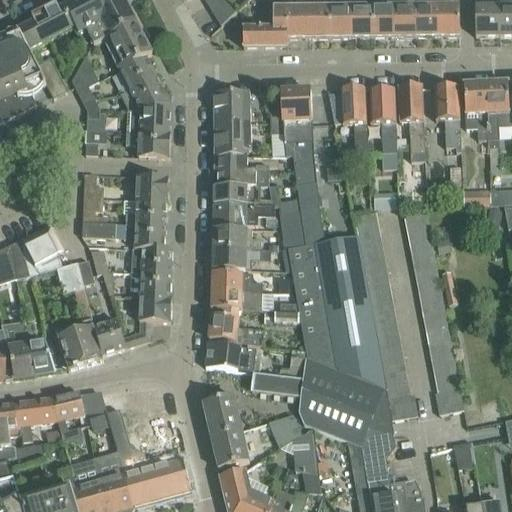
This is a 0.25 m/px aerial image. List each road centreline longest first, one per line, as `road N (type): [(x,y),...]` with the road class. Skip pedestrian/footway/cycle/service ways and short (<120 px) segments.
road 1 (residential): [(199,73),(511,66)]
road 2 (residential): [(175,364),(184,355),(199,73)]
road 3 (residential): [(429,511),(422,465),(428,435),(391,225)]
road 4 (residential): [(0,394),(175,364)]
road 5 (residential): [(209,511),(175,364)]
